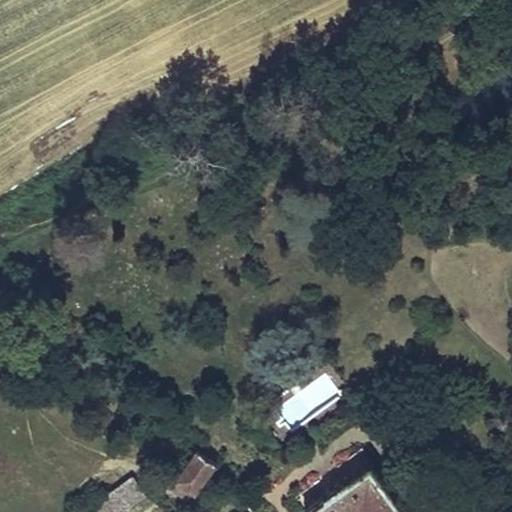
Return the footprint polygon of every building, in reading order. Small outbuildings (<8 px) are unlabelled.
[(0,294),(0,333),(19,319),(0,294)] [(465,446),(440,465),(450,481),(476,460),(465,446)] [(218,465),(196,448),(175,491),(178,493),(176,500),(195,506),(198,498),(203,499),(218,465)] [(412,511),(372,461),(305,511),(412,511)] [(134,477),(85,511),(122,511),(146,494),(134,477)]
